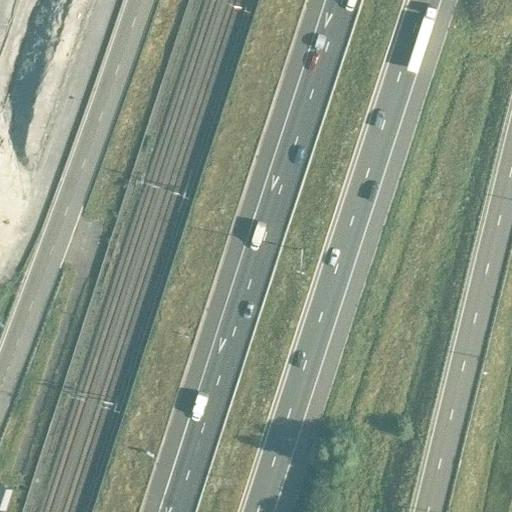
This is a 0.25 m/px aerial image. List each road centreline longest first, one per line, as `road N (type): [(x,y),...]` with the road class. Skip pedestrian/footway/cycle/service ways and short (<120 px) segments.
road 1 (motorway): [(261,511),(429,0)]
road 2 (motorway): [(335,0),(172,511)]
road 3 (tertiary): [(135,0),(0,374)]
road 4 (tertiary): [(426,511),(511,151)]
